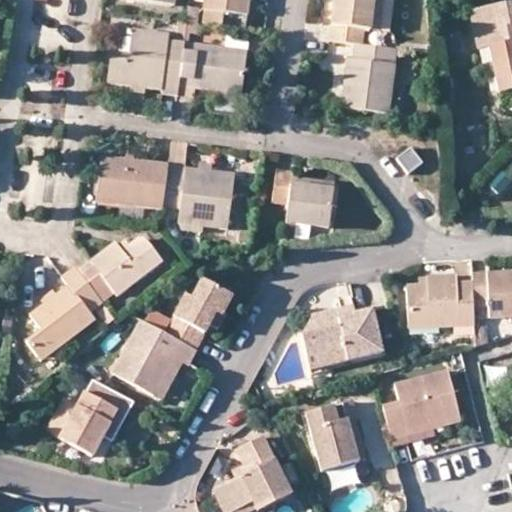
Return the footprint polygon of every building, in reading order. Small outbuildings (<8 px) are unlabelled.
[(206,11),(225,13),(249,16),(250,0),(206,0),(205,11),(206,11)] [(371,32),(374,0),(336,0),(331,42),(357,45),(363,46),(367,31),(371,32)] [(385,0),(374,0),(371,32),(381,34),(385,0)] [(511,2),(471,11),(480,49),(490,47),(501,94),(511,91),(511,2)] [(224,26),(225,13),(206,11),(205,23),(224,26)] [(178,35),(187,36),(188,24),(180,23),(178,35)] [(131,87),(147,89),(162,91),(163,95),(179,97),(186,44),(171,42),(171,36),(133,31),(130,61),(112,60),(109,84),(131,87)] [(215,94),(243,97),(253,39),(232,36),(231,50),(186,44),(179,97),(195,99),(196,91),(215,93),(215,94)] [(363,46),(357,45),(355,61),(349,60),(342,110),(390,116),(397,50),(363,46)] [(146,97),(147,89),(131,87),(130,95),(146,97)] [(242,106),(243,97),(215,94),(215,103),(242,106)] [(173,144),(170,167),(186,169),(189,146),(173,144)] [(412,149),(398,160),(409,174),(423,163),(412,149)] [(165,207),(170,167),(104,158),(98,202),(164,211),(165,207)] [(180,225),(204,228),(229,231),(235,175),(186,169),(170,167),(165,207),(182,210),(180,225)] [(293,185),(295,178),(296,174),(278,171),(273,203),(290,206),(287,226),(330,231),(335,191),(293,185)] [(337,183),(295,178),(293,185),(335,191),(337,183)] [(203,235),(204,228),(180,225),(182,233),(203,235)] [(122,252),(119,246),(116,244),(79,274),(98,299),(110,289),(114,296),(118,299),(163,264),(145,242),(142,240),(139,240),(130,247),(122,252)] [(125,242),(119,246),(122,252),(130,247),(125,242)] [(103,305),(98,299),(79,274),(75,268),(62,278),(70,288),(31,316),(42,332),(27,342),(43,363),(96,322),(92,314),(104,306),(103,305)] [(511,274),(474,276),(474,284),(476,319),(511,317),(511,274)] [(476,319),(474,284),(459,285),(458,278),(431,279),(432,287),(420,287),(407,288),(410,331),(457,329),(476,328),(476,319)] [(174,322),(167,336),(196,352),(198,353),(211,327),(219,313),(224,315),(235,298),(204,280),(193,300),(188,298),(182,308),(189,312),(183,321),(176,317),(174,322)] [(103,305),(114,296),(110,289),(98,299),(103,305)] [(354,306),(344,308),(346,318),(357,315),(354,306)] [(182,308),(176,317),(183,321),(189,312),(182,308)] [(345,351),(348,363),(385,354),(375,311),(357,315),(346,318),(344,308),(314,315),(318,334),(304,337),(310,360),(345,351)] [(157,331),(165,317),(156,312),(152,314),(146,325),(157,331)] [(16,314),(6,313),(4,337),(13,338),(16,314)] [(226,317),(224,315),(219,313),(211,327),(218,331),(226,317)] [(314,315),(304,337),(318,334),(314,315)] [(174,322),(165,317),(157,331),(167,336),(174,322)] [(175,360),(185,366),(187,368),(196,352),(167,336),(157,331),(146,325),(141,323),(114,376),(154,397),(175,360)] [(490,343),(489,323),(476,324),(476,328),(477,337),(478,347),(490,343)] [(477,337),(476,328),(457,329),(457,338),(477,337)] [(312,371),(348,363),(345,351),(310,360),(312,371)] [(164,402),(185,366),(175,360),(154,397),(164,402)] [(409,430),(461,417),(450,374),(397,387),(402,405),(384,409),(393,442),(411,437),(409,430)] [(92,380),(85,394),(110,407),(117,394),(92,380)] [(110,407),(85,394),(77,408),(60,441),(93,459),(103,440),(111,425),(120,430),(127,417),(110,407)] [(135,403),(117,394),(110,407),(127,417),(135,403)] [(60,441),(77,408),(64,401),(46,434),(60,441)] [(350,422),(358,420),(360,420),(356,403),(309,416),(324,473),(362,463),(350,422)] [(463,424),(461,417),(409,430),(411,437),(434,431),(463,424)] [(369,461),(358,420),(350,422),(362,463),(369,461)] [(112,445),(120,430),(111,425),(103,440),(112,445)] [(411,437),(393,442),(395,449),(436,439),(434,431),(411,437)] [(249,511),(253,510),(254,511),(272,511),(292,503),(263,443),(237,456),(245,472),(249,480),(238,485),(215,496),(222,511),(249,511)] [(234,478),(238,485),(249,480),(245,472),(234,478)]
